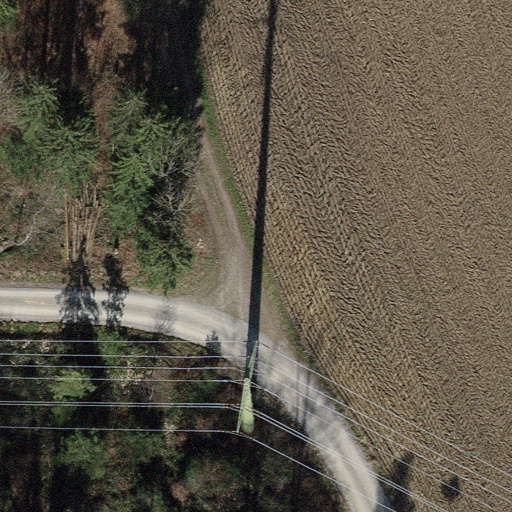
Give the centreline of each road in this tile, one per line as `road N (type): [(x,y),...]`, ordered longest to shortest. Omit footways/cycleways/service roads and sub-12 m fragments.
road 1 (track): [(250,324),(167,0)]
road 2 (track): [(0,300),(250,324)]
road 3 (track): [(354,511),(250,324)]
